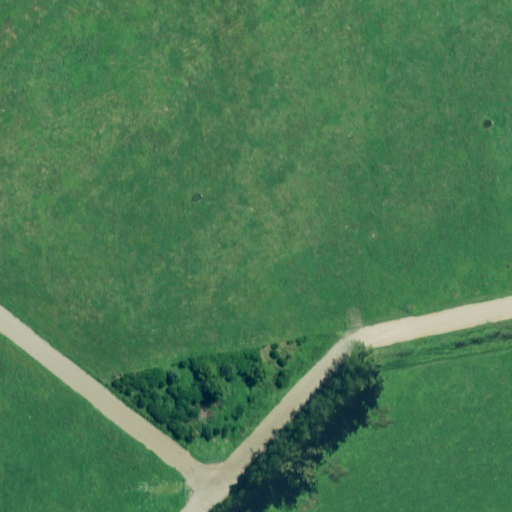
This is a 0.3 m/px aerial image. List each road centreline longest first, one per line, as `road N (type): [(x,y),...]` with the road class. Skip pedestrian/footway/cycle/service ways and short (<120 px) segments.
road 1 (track): [(511,311),(347,345),(193,511)]
road 2 (track): [(217,486),(0,317)]
